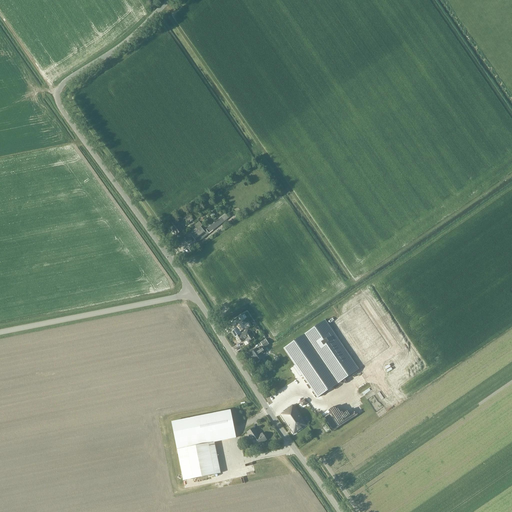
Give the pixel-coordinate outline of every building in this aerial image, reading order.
[(24,82),(27,93),(35,91),(33,80),(24,82)] [(209,234),(224,221),(228,218),(225,214),(206,229),(204,231),(200,227),(202,226),(199,221),(194,226),(197,230),(190,235),(197,243),(209,234)] [(193,220),(189,215),(184,219),(188,224),(193,220)] [(180,234),(179,232),(182,230),(178,225),(180,224),(177,220),(169,227),(175,235),(176,235),(177,236),(179,236),(180,235),(180,234)] [(316,398),(357,370),(323,320),(282,348),(316,398)] [(235,338),(246,330),(247,330),(246,327),(238,331),(237,329),(231,333),(235,338)] [(254,340),(247,330),(246,330),(235,338),(238,343),(243,340),(245,342),(247,340),(249,343),(254,340)] [(268,345),(265,339),(260,342),(263,348),(268,345)] [(256,349),(249,353),(249,354),(250,353),(253,359),(255,363),(262,358),(260,355),(263,353),(259,347),(256,349)] [(294,366),(288,370),(291,374),(294,372),(295,373),(298,371),(294,366)] [(301,414),(311,408),(308,405),(309,404),(304,397),(294,404),(301,414)] [(293,434),(306,425),(293,405),(282,412),(283,413),(280,415),(293,434)] [(231,411),(172,423),(177,450),(214,442),(236,438),(231,411)] [(256,446),(266,440),(262,433),(259,436),(254,428),(248,432),(253,440),(252,441),(256,446)] [(220,473),(214,442),(177,450),(183,481),(220,473)]
